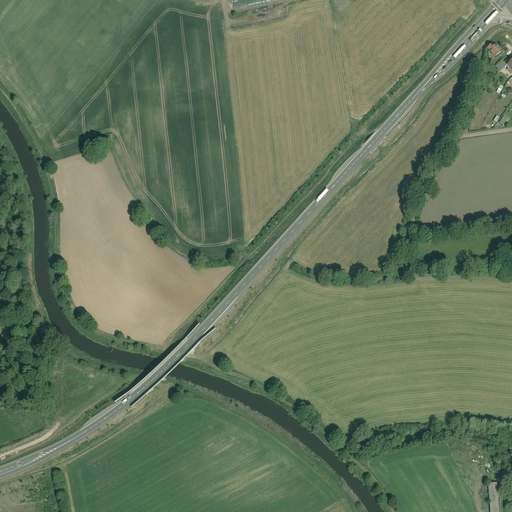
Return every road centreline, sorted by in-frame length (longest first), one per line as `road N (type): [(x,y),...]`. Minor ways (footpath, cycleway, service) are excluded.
road 1 (primary): [(0,473),(63,445),(138,395),(467,39)]
road 2 (track): [(286,268),(345,286),(388,276),(453,141),(511,129)]
road 3 (track): [(0,457),(124,381)]
